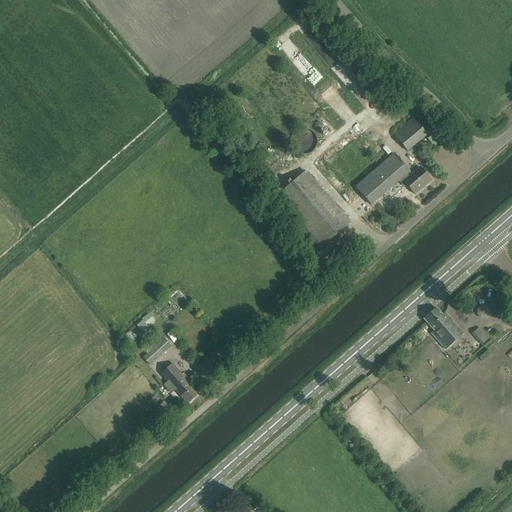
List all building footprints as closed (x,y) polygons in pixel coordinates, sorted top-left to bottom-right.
[(308,60),(301,52),(300,52),(290,41),(282,48),(299,68),(308,60)] [(317,89),(326,78),(318,71),(309,81),(317,89)] [(345,123),(351,119),(334,94),(328,98),(345,123)] [(235,100),(243,110),(248,106),(241,96),(235,100)] [(407,151),(426,135),(413,119),(393,135),(407,151)] [(401,185),(404,183),(414,194),(430,180),(419,168),(411,175),(393,154),(355,187),(371,206),(398,182),(401,185)] [(350,223),(306,172),(278,196),(308,230),(305,232),(319,249),(350,223)] [(358,220),(355,222),(363,232),(366,229),(358,220)] [(445,349),(463,334),(445,313),(442,316),(436,309),(424,319),(434,331),(431,334),(445,349)] [(192,320),(196,314),(191,310),(187,316),(192,320)] [(147,328),(155,322),(148,314),(141,320),(147,328)] [(149,366),(171,347),(164,339),(142,358),(149,366)] [(186,404),(198,394),(172,364),(160,374),(186,404)] [(467,374),(459,375),(460,382),(468,380),(467,374)]
